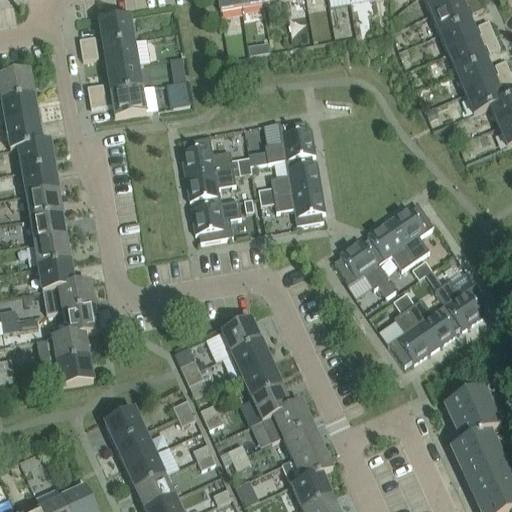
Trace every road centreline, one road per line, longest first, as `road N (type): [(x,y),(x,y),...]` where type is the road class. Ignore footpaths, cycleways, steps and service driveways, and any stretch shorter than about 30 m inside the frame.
road 1 (residential): [(343,444),(265,281),(133,303),(116,297),(98,188),(73,143),(55,43),(43,32)]
road 2 (residential): [(442,511),(408,434),(391,422),(343,444)]
